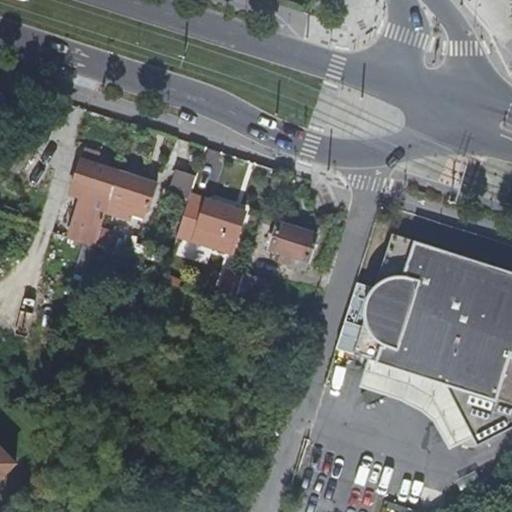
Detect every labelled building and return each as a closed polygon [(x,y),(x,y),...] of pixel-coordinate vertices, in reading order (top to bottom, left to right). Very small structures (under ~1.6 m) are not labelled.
[(84,151),(81,157),(97,162),(99,156),(84,151)] [(97,162),(81,157),(76,175),(73,184),(84,188),(71,230),(96,238),(83,278),(94,282),(108,238),(98,235),(111,196),(147,208),(157,181),(97,162)] [(177,169),(170,192),(188,198),(190,189),(196,175),(177,169)] [(246,206),(190,189),(188,198),(176,236),(232,253),(246,206)] [(279,221),(270,248),(282,252),(279,261),(305,269),(316,233),(279,221)] [(389,229),(350,347),(444,377),(473,436),(511,417),(511,269),(507,268),(389,229)] [(0,440),(0,476),(18,459),(0,440)]
